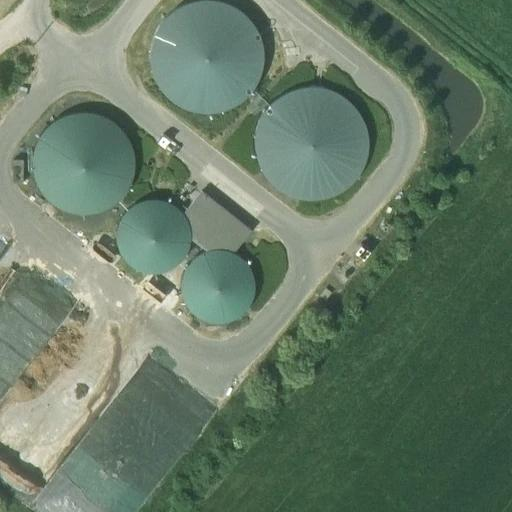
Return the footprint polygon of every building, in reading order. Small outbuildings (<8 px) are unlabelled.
[(157,90),(171,104),(188,112),(207,114),(226,110),(243,100),(255,85),(262,66),(262,47),(256,29),(245,13),(229,2),(220,0),(186,0),(173,6),(158,18),(149,35),(145,54),(148,73),(157,90)] [(251,143),(253,160),(260,175),(271,187),(285,196),(302,201),(318,201),(335,196),(349,187),(360,174),(367,159),(369,142),(366,126),(359,111),(348,98),(334,89),(318,84),(301,84),(285,89),(271,98),(260,111),(253,126),(251,143)] [(85,219),(101,215),(116,206),(127,194),(133,178),(135,161),(131,145),(122,130),(109,119),(94,113),(77,112),(61,115),(46,124),(35,137),(29,152),(27,169),(31,186),(40,200),(53,211),(68,217),(85,219)] [(250,231),(202,192),(183,215),(186,218),(189,227),(191,236),(191,239),(204,250),(210,248),(222,248),(233,252),(250,231)] [(117,248),(124,261),(136,270),(150,274),(165,272),(178,265),(187,253),(191,239),(191,236),(189,227),(186,218),(183,215),(172,205),(158,200),(143,201),(130,207),(120,219),(116,233),(117,248)] [(369,248),(357,241),(339,271),(351,278),(369,248)] [(233,252),(222,248),(210,248),(204,250),(191,257),(182,267),(177,281),(178,295),(184,308),(193,318),(206,324),(221,325),(234,321),(245,312),(253,300),(255,286),(252,272),(244,260),(233,252)] [(331,292),(320,286),(314,296),(324,303),(331,292)] [(0,400),(32,360),(0,335),(0,400)] [(0,478),(33,500),(51,472),(2,440),(0,443),(0,449),(6,453),(0,462),(0,478)]
